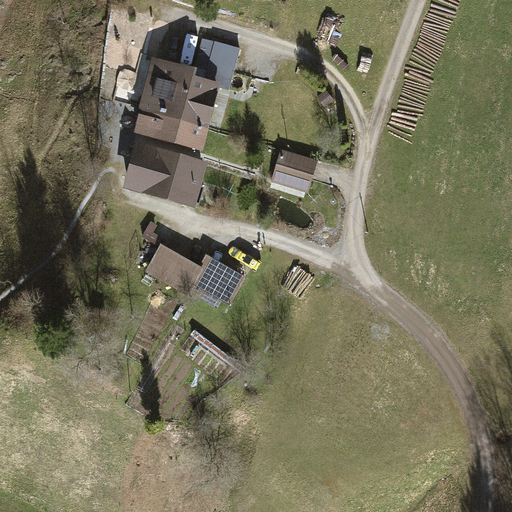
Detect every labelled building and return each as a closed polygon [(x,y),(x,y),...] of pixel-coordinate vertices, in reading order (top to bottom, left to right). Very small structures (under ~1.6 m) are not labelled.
[(154,62),(139,113),(208,134),(221,90),(195,82),(198,75),(154,62)] [(202,156),(208,134),(139,113),(138,117),(141,118),(135,136),(202,156)] [(137,146),(123,193),(195,214),(209,167),(137,146)] [(319,161),(282,151),(272,185),(309,196),(319,161)] [(249,280),(207,257),(200,270),(161,247),(145,275),(189,300),(196,287),(233,308),(249,280)]
